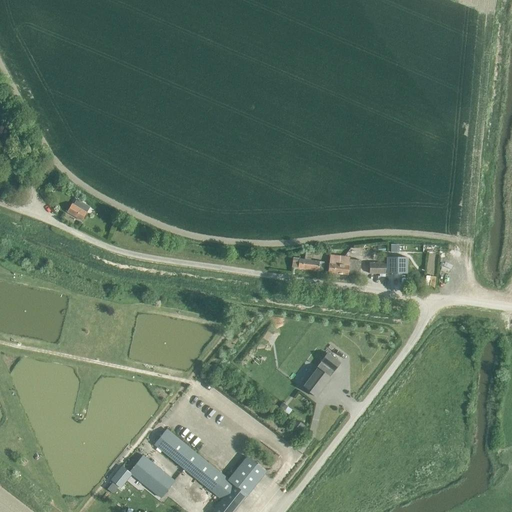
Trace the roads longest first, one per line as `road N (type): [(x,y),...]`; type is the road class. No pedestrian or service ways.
road 1 (unclassified): [(430,296),(133,254),(0,201)]
road 2 (unclassified): [(279,511),(408,346),(430,296)]
